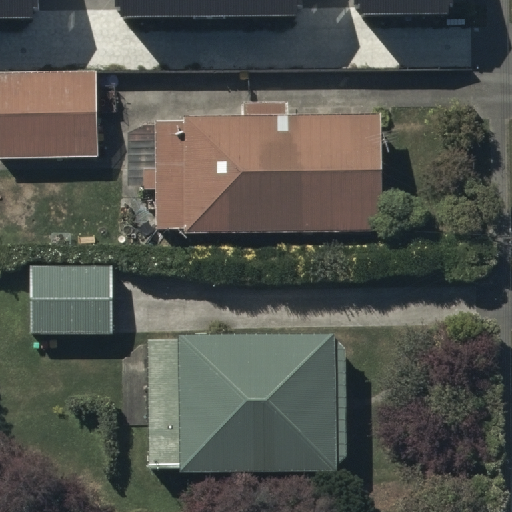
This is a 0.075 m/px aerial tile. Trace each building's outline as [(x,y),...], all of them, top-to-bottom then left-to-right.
[(0,0),(0,27),(43,27),(43,0),(0,0)] [(303,0),(116,0),(117,26),(304,25),(303,0)] [(452,0),(353,0),(354,24),(453,24),(452,0)] [(96,79),(0,78),(0,167),(96,168),(96,79)] [(189,134),(158,133),(157,177),(146,177),(146,200),(158,200),(157,239),(187,240),(187,246),(385,242),(383,126),(291,128),(291,113),(244,114),(244,128),(189,129),(189,134)] [(113,278),(31,277),(29,334),(112,336),(113,278)] [(342,341),(149,342),(152,474),(184,473),(184,490),(346,486),(342,341)]
